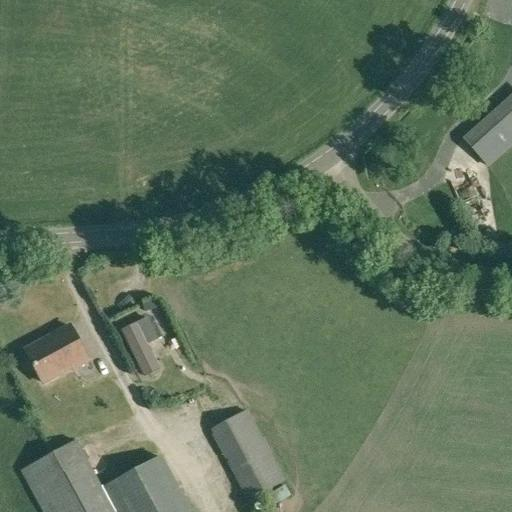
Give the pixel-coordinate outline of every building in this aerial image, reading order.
[(491,115),(463,139),(487,166),(511,144),(511,101),(493,118),(491,115)] [(456,245),(460,236),(451,232),(447,241),(456,245)] [(72,370),(88,361),(70,326),(25,351),(42,383),(71,367),(72,370)] [(284,482),(246,411),(211,430),(249,501),(284,482)] [(76,441),(21,471),(43,511),(188,511),(160,458),(101,490),(76,441)]
